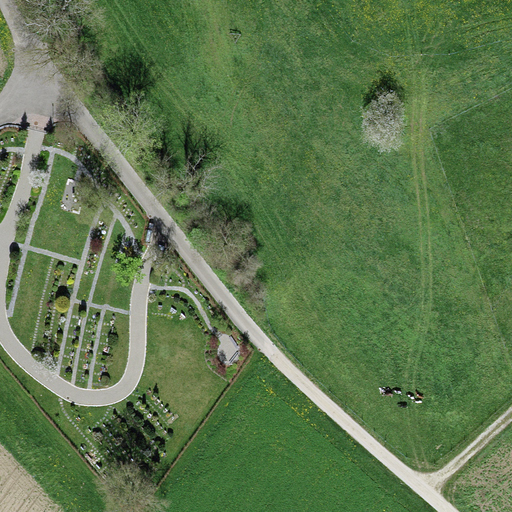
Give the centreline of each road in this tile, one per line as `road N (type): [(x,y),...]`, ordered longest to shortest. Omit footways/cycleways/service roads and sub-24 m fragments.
road 1 (track): [(64,115),(269,349),(456,511)]
road 2 (residential): [(0,9),(28,69),(64,115)]
